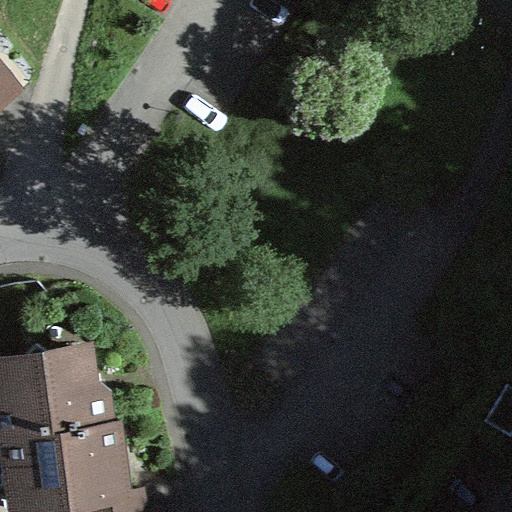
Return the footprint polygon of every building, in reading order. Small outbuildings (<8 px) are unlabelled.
[(0,95),(16,83),(0,63),(0,95)] [(23,356),(0,359),(4,388),(0,391),(0,429),(8,429),(106,417),(103,394),(90,396),(84,348),(53,352),(35,340),(23,356)] [(511,384),(504,380),(484,418),(509,432),(511,427),(511,384)] [(106,417),(8,429),(12,464),(26,474),(29,499),(50,497),(65,509),(79,493),(110,490),(105,444),(116,443),(113,416),(106,417)] [(79,493),(65,509),(65,511),(140,511),(138,487),(110,490),(79,493)]
